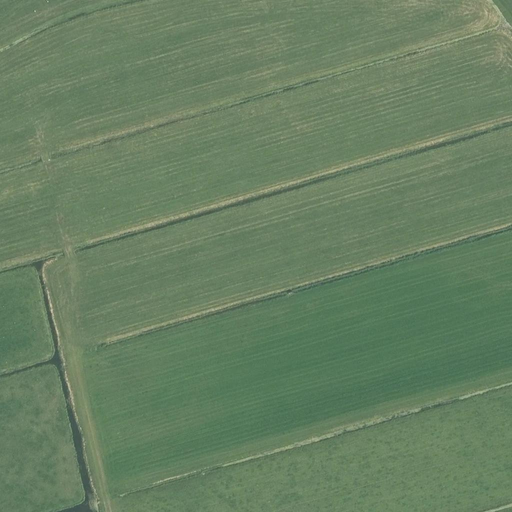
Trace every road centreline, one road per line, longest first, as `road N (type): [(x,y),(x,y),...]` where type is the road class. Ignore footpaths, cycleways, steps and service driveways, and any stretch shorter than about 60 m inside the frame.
road 1 (track): [(66,242),(71,343),(108,511)]
road 2 (track): [(44,152),(66,242),(0,254)]
